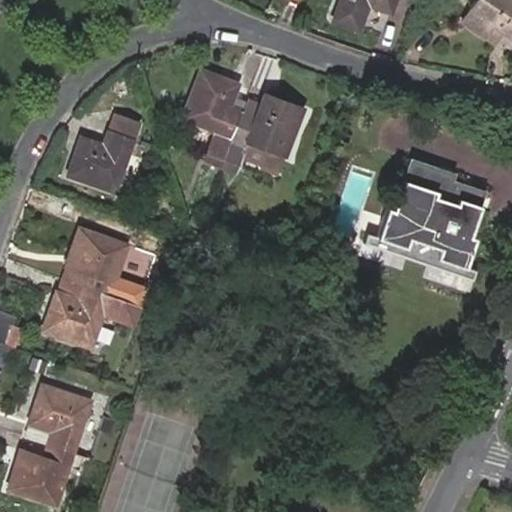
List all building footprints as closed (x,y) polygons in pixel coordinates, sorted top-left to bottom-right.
[(395,0),(341,0),(335,22),(362,30),(371,0),(384,0),(395,3),(395,0)] [(511,0),(477,0),(468,16),(488,28),(496,16),(507,23),(511,26),(511,0)] [(496,16),(488,28),(499,35),(507,23),(496,16)] [(224,154),(233,131),(242,108),(231,104),(240,81),(204,66),(184,112),(217,125),(205,156),(221,162),(224,154)] [(242,108),(251,85),(240,81),(231,104),(242,108)] [(264,90),(252,85),(242,108),(254,113),(264,90)] [(242,108),(233,131),(224,154),(240,160),(242,155),(249,137),(270,145),(263,163),(278,170),(285,151),(303,106),(264,90),(254,113),(242,108)] [(115,186),(134,135),(140,119),(113,109),(102,141),(82,133),(68,169),(115,186)] [(270,145),(249,137),(242,155),(263,163),(270,145)] [(224,154),(221,162),(237,168),(240,160),(224,154)] [(374,231),(458,261),(469,232),(463,230),(479,184),(447,173),(448,168),(410,154),(391,204),(384,201),(374,231)] [(61,273),(104,289),(121,240),(76,223),(63,258),(66,259),(61,273)] [(473,267),(458,261),(374,231),(364,227),(361,237),(469,276),(473,267)] [(86,338),(104,289),(61,273),(55,288),(52,287),(40,322),(86,338)] [(15,307),(0,301),(0,335),(3,337),(15,307)] [(0,358),(8,339),(3,337),(0,335),(0,358)] [(42,434),(66,443),(83,394),(38,378),(24,416),(46,424),(42,434)] [(24,416),(21,426),(42,434),(46,424),(24,416)] [(1,480),(46,496),(59,461),(74,466),(80,452),(65,446),(66,443),(42,434),(37,449),(15,440),(1,480)]
